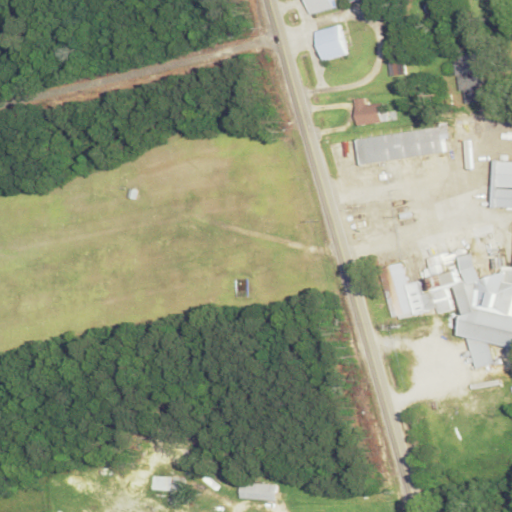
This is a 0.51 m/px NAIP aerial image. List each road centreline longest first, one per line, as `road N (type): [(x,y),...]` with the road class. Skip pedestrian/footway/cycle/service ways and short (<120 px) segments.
road 1 (secondary): [(420,511),(272,0)]
road 2 (residential): [(281,30),(0,98)]
